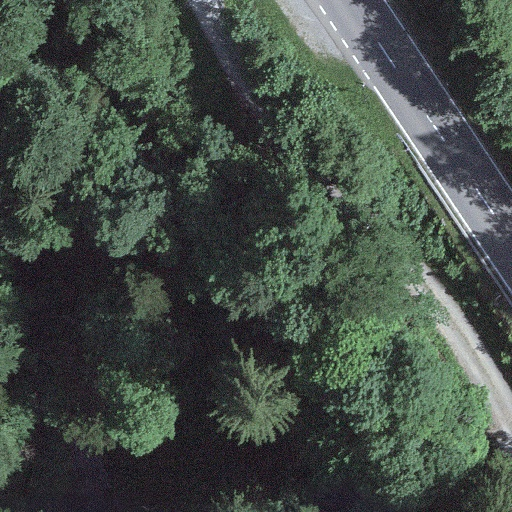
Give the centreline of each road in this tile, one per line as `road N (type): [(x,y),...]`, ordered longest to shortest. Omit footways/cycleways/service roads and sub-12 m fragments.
road 1 (track): [(511,430),(431,290),(318,174),(240,73),(209,0)]
road 2 (secondary): [(350,0),(511,244)]
